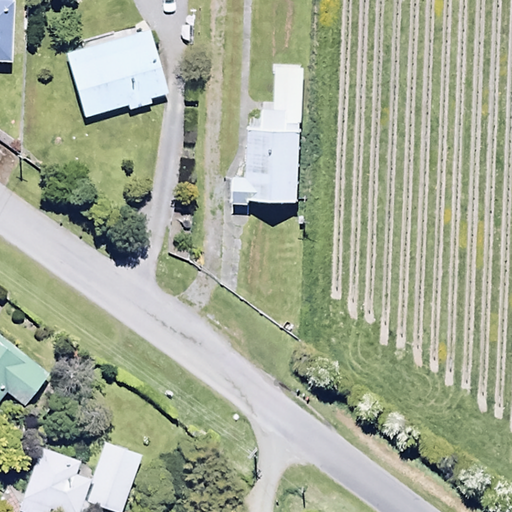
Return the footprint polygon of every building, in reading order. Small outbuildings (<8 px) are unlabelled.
[(0,0),(0,61),(8,62),(10,0),(0,0)] [(166,97),(147,28),(63,50),(81,116),(130,103),(131,106),(166,97)] [(296,109),(260,109),(260,129),(246,129),(246,178),(230,178),(230,203),(296,203),(296,109)] [(45,374),(0,339),(0,393),(3,389),(22,404),(45,374)] [(119,511),(139,455),(102,442),(89,477),(77,473),(81,462),(38,447),(17,509),(25,511),(46,511),(48,508),(59,511),(81,511),(85,502),(113,511),(119,511)]
